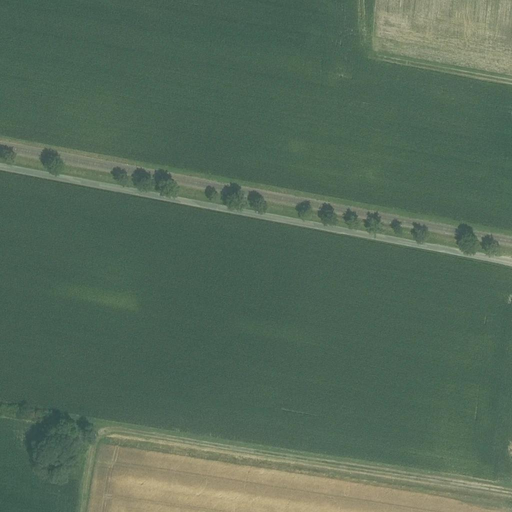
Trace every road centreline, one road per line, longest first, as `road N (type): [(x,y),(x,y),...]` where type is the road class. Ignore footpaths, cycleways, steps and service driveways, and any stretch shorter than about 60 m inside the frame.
road 1 (unclassified): [(0,161),(511,258)]
road 2 (track): [(101,424),(511,484)]
road 3 (track): [(511,80),(369,54)]
